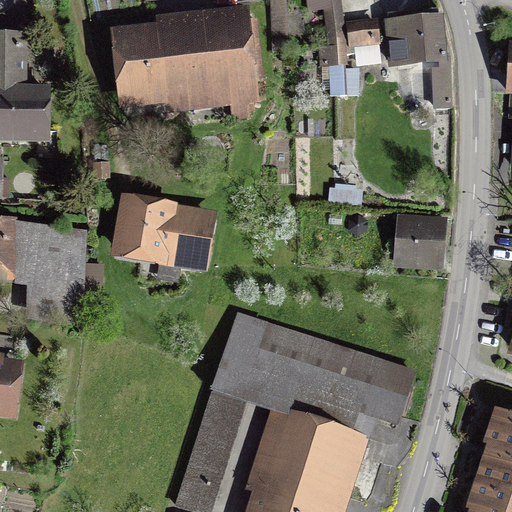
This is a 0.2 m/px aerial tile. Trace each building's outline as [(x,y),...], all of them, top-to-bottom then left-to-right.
[(337,0),(265,0),(270,49),(290,47),(285,0),(317,0),(322,38),(341,36),(340,25),(337,0)] [(432,13),(386,15),(388,65),(429,63),(431,105),(448,105),(445,50),(433,50),(432,13)] [(249,22),(115,40),(124,117),(255,103),(256,86),(249,22)] [(373,22),(340,25),(341,36),(322,38),(327,91),(345,90),(344,55),(374,53),(373,22)] [(14,39),(0,39),(0,135),(41,135),(40,100),(15,100),(14,39)] [(209,221),(130,202),(117,259),(164,271),(171,243),(202,251),(209,221)] [(10,220),(0,219),(0,276),(9,276),(10,229),(10,220)] [(441,227),(396,225),(394,268),(439,270),(441,227)] [(80,241),(10,229),(9,276),(28,276),(28,316),(78,316),(80,241)] [(237,326),(177,507),(191,511),(207,511),(246,399),(284,412),(250,511),(336,511),(368,419),(396,428),(410,383),(237,326)] [(19,368),(0,365),(0,424),(10,426),(19,368)] [(511,420),(500,416),(480,478),(511,487),(511,420)] [(511,511),(511,487),(480,478),(466,511),(511,511)]
